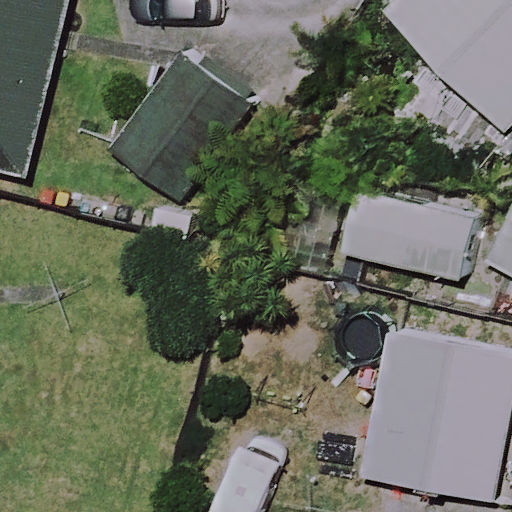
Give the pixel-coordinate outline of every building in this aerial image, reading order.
[(75,0),(0,0),(0,167),(35,176),(75,0)] [(511,0),(413,0),(398,16),(511,128),(511,0)] [(249,106),(175,61),(116,158),(190,203),(249,106)] [(482,215),(370,190),(356,257),(467,281),(482,215)] [(511,227),(496,265),(511,272),(511,227)] [(511,476),(511,352),(397,333),(372,479),(508,502),(511,476)]
